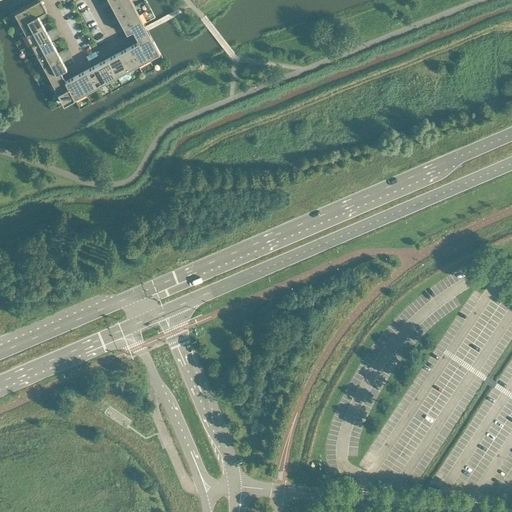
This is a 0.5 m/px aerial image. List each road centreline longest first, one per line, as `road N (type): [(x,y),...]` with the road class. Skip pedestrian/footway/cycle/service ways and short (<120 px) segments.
road 1 (primary): [(511,133),(136,293)]
road 2 (primary): [(163,311),(511,163)]
road 3 (unclassified): [(232,487),(163,311)]
road 4 (unclassified): [(132,325),(200,489)]
road 5 (residential): [(49,2),(82,63),(114,46),(88,0)]
road 6 (primary): [(136,293),(0,352)]
road 7 (primary): [(0,382),(132,325)]
